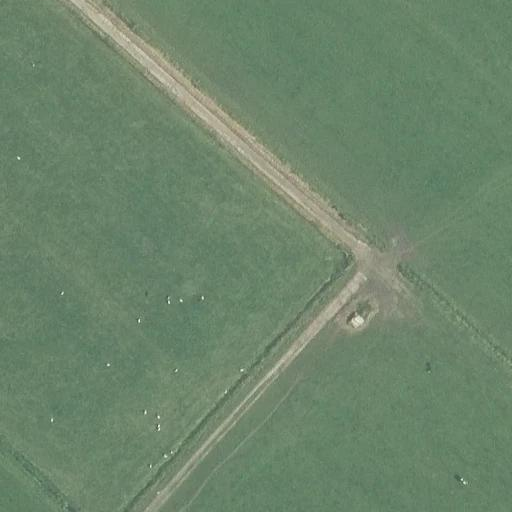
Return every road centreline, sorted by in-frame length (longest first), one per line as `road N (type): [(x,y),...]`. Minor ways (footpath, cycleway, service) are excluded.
road 1 (track): [(79,0),(375,260)]
road 2 (track): [(151,511),(375,260),(382,266)]
road 3 (track): [(382,266),(495,370)]
